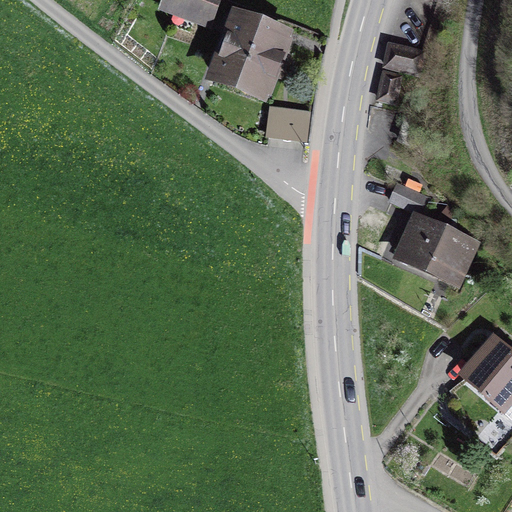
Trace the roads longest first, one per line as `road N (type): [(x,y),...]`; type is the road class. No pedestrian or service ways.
road 1 (unclassified): [(42,0),(294,190),(335,195)]
road 2 (primary): [(351,490),(331,308),(335,195)]
road 3 (track): [(511,204),(477,155),(468,119),(476,0)]
road 4 (primary): [(335,195),(349,74),(369,0)]
